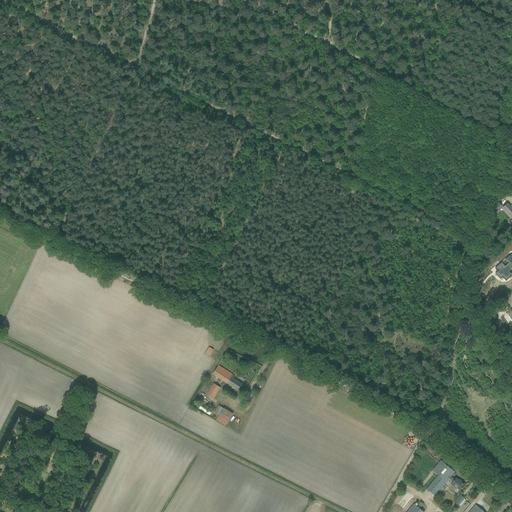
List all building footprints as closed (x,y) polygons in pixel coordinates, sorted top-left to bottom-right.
[(495,212),(502,206),(498,203),(492,209),(495,212)] [(502,208),(511,217),(511,207),(507,203),(502,208)] [(501,263),(495,268),(497,271),(495,274),(496,274),(497,273),(498,275),(497,276),(500,279),(502,277),(506,281),(509,278),(510,279),(511,276),(511,274),(511,275),(508,271),(511,268),(511,253),(510,256),(510,255),(505,259),(508,263),(505,266),(501,263)] [(212,374),(237,391),(239,388),(242,383),(231,377),(233,375),(218,365),(215,369),(212,374)] [(206,394),(214,399),(221,387),(213,383),(206,394)] [(221,406),(215,419),(226,425),(233,412),(221,406)] [(426,489),(434,495),(447,479),(452,483),(451,484),(456,488),(456,487),(460,490),(461,488),(465,484),(461,481),(461,482),(456,478),(455,480),(451,476),(454,472),(441,460),(437,464),(432,470),(438,474),(426,489)] [(457,505),(460,507),(466,499),(460,495),(453,503),(455,504),(454,505),(456,507),(457,505)] [(424,511),(414,503),(406,511),(424,511)]
